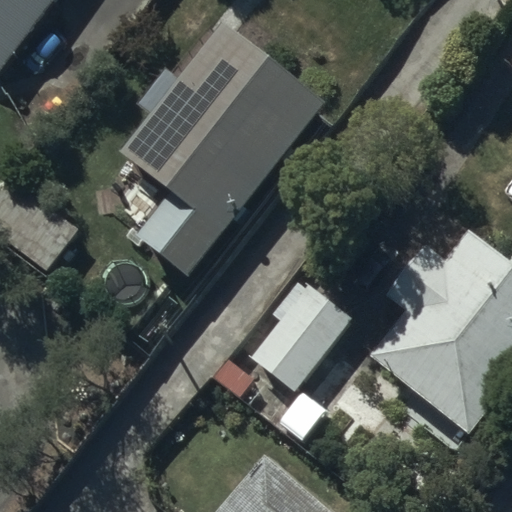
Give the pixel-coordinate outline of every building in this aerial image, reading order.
[(0,0),(0,76),(0,77),(58,0),(0,0)] [(329,107),(227,27),(183,83),(170,73),(142,108),(154,118),(126,154),(166,185),(159,194),(170,203),(142,238),(194,279),(329,107)] [(511,265),(511,266),(472,234),(445,266),(428,252),(390,299),(410,316),(375,358),(472,438),(511,389),(511,265)] [(354,321),(309,286),(251,361),(327,419),(368,365),(337,342),(354,321)] [(333,511),(266,456),(220,511),(333,511)]
